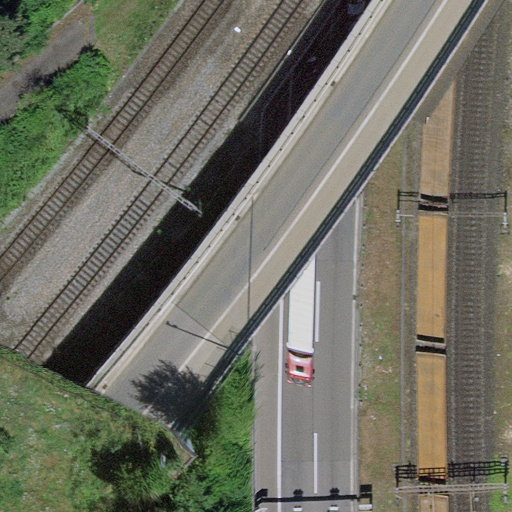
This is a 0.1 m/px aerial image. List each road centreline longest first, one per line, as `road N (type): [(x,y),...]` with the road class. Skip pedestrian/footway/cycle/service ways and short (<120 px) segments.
road 1 (motorway): [(26,511),(194,316),(423,0)]
road 2 (motorway): [(345,0),(319,276),(317,511)]
road 3 (motorway): [(123,0),(0,267)]
